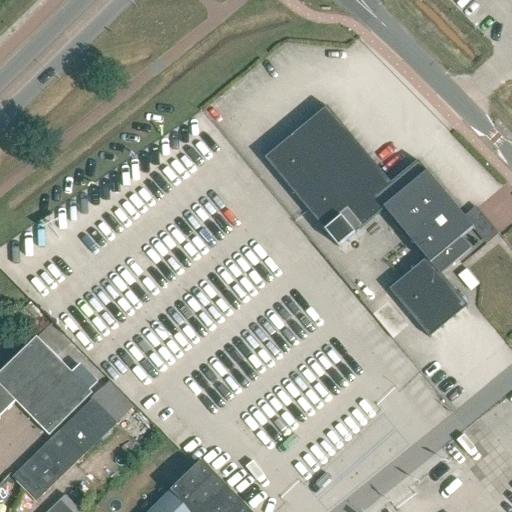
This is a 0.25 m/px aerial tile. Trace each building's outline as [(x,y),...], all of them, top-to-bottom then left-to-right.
[(328,108),(265,160),(339,249),(382,213),(424,263),(390,291),(430,339),(468,307),(442,275),(472,250),(463,239),(475,229),(465,218),(419,162),(391,185),(328,108)] [(52,324),(31,304),(20,314),(31,325),(32,324),(42,334),(52,324)] [(39,338),(37,340),(0,376),(0,418),(17,402),(50,436),(94,394),(91,391),(99,383),(82,366),(74,374),(39,338)] [(37,504),(117,425),(93,400),(12,478),(37,504)] [(250,511),(203,463),(153,511),(154,511),(250,511)] [(81,511),(66,496),(49,511),(81,511)]
